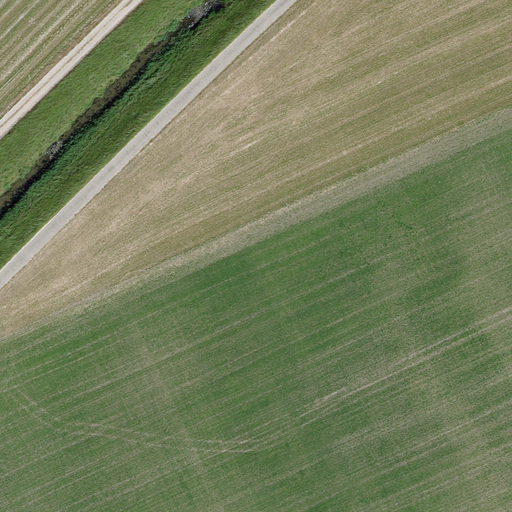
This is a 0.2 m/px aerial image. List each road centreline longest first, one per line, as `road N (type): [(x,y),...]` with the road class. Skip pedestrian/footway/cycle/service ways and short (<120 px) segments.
road 1 (track): [(0,283),(298,0)]
road 2 (track): [(0,133),(137,0)]
